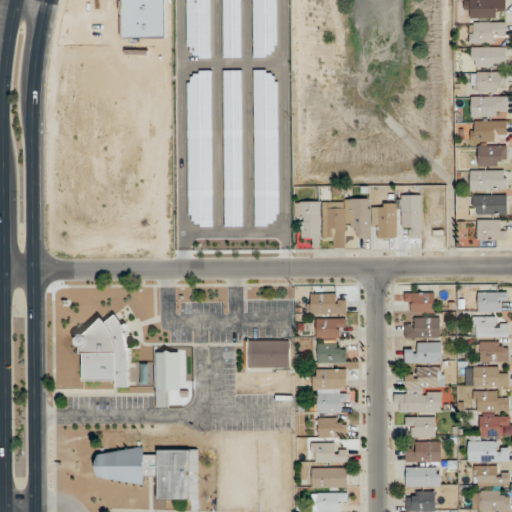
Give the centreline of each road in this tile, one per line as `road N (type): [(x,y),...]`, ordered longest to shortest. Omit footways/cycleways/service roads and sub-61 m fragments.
road 1 (secondary): [(37,511),(34,122),(48,0)]
road 2 (secondary): [(14,0),(2,134),(6,511)]
road 3 (residential): [(4,270),(511,266)]
road 4 (residential): [(378,511),(376,268)]
